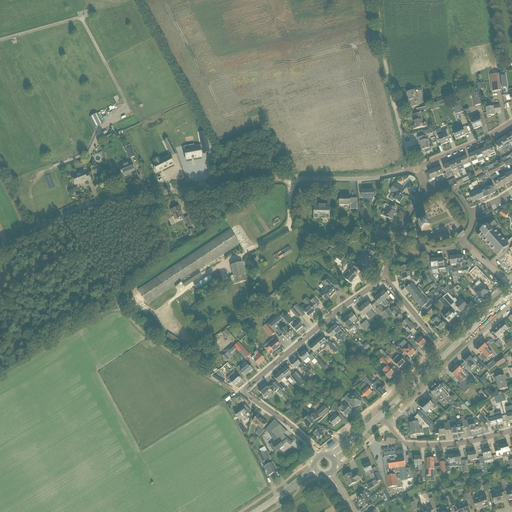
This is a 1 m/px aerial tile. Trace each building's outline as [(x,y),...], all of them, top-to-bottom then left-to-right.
[(489,75),(491,92),(501,91),(499,74),(489,75)] [(478,89),(473,90),(474,94),(471,94),(475,106),(481,104),(479,92),(478,93),(478,90),(478,89)] [(412,103),(411,104),(412,107),(419,106),(415,91),(407,93),(409,101),(411,100),(412,103)] [(452,104),(455,115),(463,112),(460,101),(452,104)] [(491,107),(486,108),(487,116),(494,115),(494,112),(497,112),(497,113),(501,112),(500,105),(491,107)] [(416,121),(414,122),(415,126),(412,126),(413,130),(422,128),(427,127),(427,123),(421,125),(421,122),(422,121),(420,113),(413,115),(414,118),(415,118),(416,121)] [(475,119),(470,121),(474,130),(481,126),(480,124),(482,123),(479,116),(474,117),(475,119)] [(465,135),(463,131),(460,124),(456,126),(457,127),(458,129),(453,131),(453,133),(454,135),(456,139),(465,135)] [(447,137),(450,135),(448,132),(448,130),(442,133),(440,129),(435,131),(438,138),(439,141),(441,145),(449,142),(447,137)] [(206,135),(200,137),(202,148),(208,146),(206,135)] [(418,138),(419,144),(420,143),(422,150),(424,150),(425,150),(425,153),(432,151),(431,148),(430,148),(428,144),(428,140),(427,141),(427,136),(418,138)] [(505,137),(500,141),(504,148),(510,144),(505,137)] [(168,141),(164,143),(170,155),(174,153),(168,141)] [(504,148),(500,141),(495,144),(499,151),(502,149),(503,152),(503,151),(505,153),(507,152),(506,150),(504,148)] [(125,150),(129,159),(134,157),(130,145),(125,147),(126,149),(125,150)] [(486,148),(489,155),(490,157),(496,155),(492,146),(486,148)] [(189,150),(184,151),(186,159),(191,158),(191,159),(192,159),(191,158),(193,158),(194,158),(201,157),(199,148),(194,149),(189,150)] [(486,148),(480,150),(483,157),(489,155),(486,148)] [(477,160),(478,163),(484,160),(483,158),(483,157),(480,150),(474,153),(477,160)] [(471,162),(477,160),(474,153),(469,155),(471,160),(471,162)] [(466,156),(460,159),(463,166),(469,164),(466,156)] [(170,157),(152,166),(153,169),(154,170),(156,173),(174,164),(170,157)] [(460,159),(454,161),(457,168),(463,166),(460,159)] [(454,161),(448,164),(451,171),(457,168),(454,161)] [(118,167),(120,171),(122,176),(134,171),(131,163),(118,167)] [(451,171),(448,164),(443,166),(446,173),(451,171)] [(440,167),(434,170),(437,177),(443,174),(442,172),(440,167)] [(437,177),(434,170),(428,172),(430,175),(429,176),(430,177),(430,176),(431,180),(435,178),(436,181),(433,183),(434,187),(440,185),(438,180),(437,177)] [(503,174),(505,176),(509,183),(511,180),(511,175),(510,173),(508,170),(503,174)] [(71,177),(72,181),(74,185),(79,183),(80,184),(91,180),(89,173),(85,175),(84,172),(71,177)] [(468,177),(467,177),(469,180),(475,176),(472,172),(467,175),(468,177)] [(500,175),(498,177),(503,186),(509,183),(505,176),(502,178),(500,175)] [(503,186),(498,177),(493,180),(494,183),(495,185),(498,189),(503,186)] [(457,184),(456,182),(456,183),(454,179),(451,180),(452,182),(448,184),(449,186),(454,187),(454,186),(457,184)] [(460,185),(461,186),(462,189),(471,184),(469,181),(463,184),(460,185)] [(394,200),(399,204),(404,197),(401,195),(404,190),(394,184),(390,191),(397,194),(396,196),(392,194),(389,199),(393,202),(394,200)] [(488,185),(486,186),(490,195),(496,192),(492,185),(489,187),(488,185)] [(486,188),(481,190),(484,198),(490,195),(486,186),(485,186),(486,188)] [(477,188),(474,190),(478,200),(484,198),(481,190),(478,191),(477,188)] [(370,191),(362,191),(362,198),(363,198),(363,203),(368,202),(370,204),(373,198),(374,198),(374,197),(376,193),(374,192),(374,191),(372,191),(370,190),(370,191)] [(478,200),(474,190),(473,190),(474,190),(468,193),(471,199),(471,200),(473,203),(478,200)] [(350,209),(354,210),(357,210),(357,198),(353,198),(353,201),(350,201),(350,197),(339,197),(339,202),(339,205),(350,205),(350,209)] [(385,217),(392,220),(395,213),(393,212),(395,209),(394,208),(395,206),(386,202),(384,206),(388,208),(386,213),(383,212),(382,216),(385,217)] [(314,219),(329,219),(329,205),(314,205),(314,219)] [(170,210),(172,215),(175,220),(183,216),(178,207),(170,210)] [(430,230),(429,227),(428,224),(427,220),(426,221),(425,219),(423,220),(424,222),(418,225),(422,233),(430,230)] [(511,240),(511,238),(509,241),(507,239),(505,242),(501,238),(502,237),(498,233),(498,234),(496,231),(495,229),(498,226),(493,220),(486,226),(486,225),(479,231),(480,232),(476,235),(480,239),(481,238),(483,240),(482,241),(483,240),(486,244),(485,245),(486,245),(489,248),(489,249),(490,248),(493,252),(493,253),(494,252),(497,256),(509,246),(508,244),(511,241),(511,240)] [(138,290),(147,304),(181,282),(184,287),(199,278),(198,276),(201,275),(198,271),(239,244),(230,230),(138,290)] [(373,243),(378,245),(379,243),(383,245),(384,242),(383,241),(386,234),(379,232),(378,236),(375,235),(373,243)] [(273,256),(276,262),(291,252),(288,247),(273,256)] [(364,260),(361,264),(368,268),(373,260),(370,258),(371,256),(372,257),(375,253),(370,251),(368,249),(362,259),(364,260)] [(443,258),(437,259),(438,269),(446,269),(447,269),(446,261),(443,262),(443,258)] [(438,269),(437,259),(431,260),(431,263),(428,263),(429,271),(438,269)] [(230,265),(235,284),(247,281),(242,262),(230,265)] [(343,278),(347,281),(351,284),(358,275),(354,272),(357,269),(352,265),(349,268),(350,269),(343,278)] [(479,289),(475,292),(481,299),(489,292),(483,285),(479,281),(485,275),(478,267),(466,278),(474,286),(475,285),(479,289)] [(219,271),(212,276),(215,280),(221,275),(219,271)] [(404,280),(405,284),(410,282),(413,280),(411,272),(409,272),(401,274),(402,277),(401,278),(402,280),(404,280)] [(193,286),(198,293),(214,282),(210,276),(193,286)] [(323,291),(320,295),(323,297),(326,301),(329,298),(330,299),(336,292),(334,290),(338,285),(328,276),(322,283),(326,286),(322,290),(323,291)] [(406,289),(410,294),(416,289),(412,284),(411,284),(410,282),(405,284),(403,285),(406,288),(406,289)] [(410,294),(414,299),(420,294),(422,292),(418,287),(416,289),(410,294)] [(455,287),(452,290),(458,296),(461,292),(455,287)] [(384,291),(379,296),(387,305),(389,307),(390,306),(394,303),(392,301),(389,303),(386,300),(389,297),(384,291)] [(446,295),(443,298),(456,312),(459,310),(461,312),(467,306),(462,301),(459,303),(455,298),(453,299),(448,293),(446,295)] [(414,299),(418,304),(426,297),(424,294),(422,296),(420,294),(414,299)] [(387,305),(379,296),(374,300),(377,303),(379,305),(381,303),(385,307),(387,305)] [(426,297),(418,304),(422,308),(424,307),(427,310),(434,303),(431,300),(431,299),(428,299),(426,297)] [(308,308),(304,312),(309,318),(309,317),(310,318),(312,316),(312,315),(315,312),(313,310),(316,307),(319,305),(314,299),(311,301),(310,302),(309,300),(305,304),(308,308)] [(368,303),(363,307),(372,318),(375,316),(370,310),(372,308),(368,303)] [(297,305),(293,308),(301,316),(302,317),(305,314),(297,305)] [(392,309),(391,310),(394,314),(391,315),(395,320),(397,319),(402,314),(399,311),(400,311),(396,306),(392,309)] [(372,318),(363,307),(358,311),(361,314),(363,316),(365,314),(370,320),(372,318)] [(301,316),(293,308),(292,309),(293,309),(291,311),(298,319),(301,316)] [(444,312),(446,315),(443,317),(445,319),(448,323),(455,317),(451,313),(447,309),(444,312)] [(381,317),(382,319),(385,317),(386,319),(391,315),(386,310),(380,316),(381,317)] [(292,322),(286,316),(285,314),(283,313),(280,316),(283,319),(288,325),(289,326),(290,325),(291,326),(292,327),(293,328),(296,332),(302,327),(299,323),(296,319),(292,322)] [(283,319),(280,316),(279,314),(267,324),(271,328),(283,319)] [(352,314),(347,318),(356,329),(356,328),(357,329),(359,327),(356,324),(359,322),(352,314)] [(436,322),(433,324),(440,331),(445,326),(438,317),(435,320),(436,322)] [(356,329),(347,318),(342,322),(346,326),(350,330),(352,328),(354,330),(356,329)] [(400,322),(409,333),(415,328),(412,325),(411,325),(407,320),(406,319),(404,320),(404,319),(400,322)] [(504,321),(497,328),(503,334),(510,327),(504,321)] [(263,328),(271,337),(275,333),(267,324),(263,328)] [(291,328),(289,326),(288,325),(283,330),(282,330),(280,332),(283,335),(282,335),(287,340),(293,335),(288,330),(291,328)] [(336,325),(331,329),(340,340),(342,338),(340,336),(343,333),(340,331),(340,330),(336,325)] [(503,334),(497,328),(491,334),(496,340),(503,334)] [(340,340),(331,329),(326,333),(330,337),(331,339),(334,336),(338,342),(340,340)] [(316,342),(323,350),(324,350),(326,348),(327,346),(328,345),(326,342),(327,342),(325,341),(322,337),(319,340),(318,339),(316,341),(316,342)] [(416,342),(417,344),(421,348),(426,343),(421,337),(417,341),(416,342)] [(264,348),(268,353),(272,349),(274,352),(280,346),(277,342),(273,338),(271,340),(267,344),(268,345),(264,348)] [(408,340),(414,347),(417,345),(410,338),(408,340)] [(234,347),(245,359),(250,355),(239,342),(234,347)] [(323,350),(316,342),(309,348),(313,351),(314,353),(316,355),(319,353),(323,350)] [(333,346),(338,352),(341,350),(334,342),(332,344),(333,346)] [(493,354),(487,348),(488,348),(486,345),(482,342),(478,345),(489,357),(493,354)] [(363,346),(360,348),(364,353),(370,348),(370,347),(366,343),(363,346)] [(402,355),(405,352),(410,358),(416,353),(410,347),(407,344),(402,348),(399,345),(396,348),(402,355)] [(489,357),(478,345),(475,349),(480,355),(482,353),(487,359),(489,357)] [(227,350),(231,355),(236,350),(234,347),(233,347),(232,346),(227,350)] [(360,348),(353,354),(358,359),(364,353),(360,348)] [(254,361),(255,361),(258,365),(264,359),(258,352),(258,353),(256,351),(254,353),(258,357),(254,361)] [(314,359),(311,355),(310,356),(305,351),(299,356),(302,360),(304,362),(308,358),(311,362),(314,359)] [(392,361),(399,368),(405,363),(398,355),(396,357),(392,361)] [(476,363),(473,360),(468,355),(462,360),(465,363),(463,365),(468,370),(470,369),(474,365),(476,363)] [(315,359),(323,368),(326,366),(318,357),(315,359)] [(379,361),(386,368),(389,364),(385,359),(383,357),(379,361)] [(495,361),(498,367),(505,362),(502,357),(495,361)] [(296,359),(290,364),(293,368),(295,369),(298,366),(301,370),(302,371),(303,371),(306,375),(309,372),(305,367),(304,368),(299,363),(296,359)] [(489,371),(496,364),(493,361),(486,368),(489,371)] [(240,366),(238,368),(240,371),(241,373),(245,377),(252,370),(249,366),(248,365),(245,362),(241,366),(240,366)] [(485,368),(479,362),(476,365),(482,371),(485,368)] [(457,365),(453,368),(467,383),(470,379),(469,378),(463,371),(461,368),(457,365)] [(380,373),(384,377),(385,375),(388,378),(389,377),(389,378),(391,376),(394,373),(389,368),(389,369),(387,367),(380,373)] [(286,368),(280,373),(287,381),(290,378),(288,376),(291,373),(286,368)] [(467,383),(453,368),(449,372),(455,378),(467,391),(471,388),(467,383)] [(219,370),(211,376),(223,384),(225,380),(222,375),(220,377),(219,376),(221,374),(219,370)] [(294,373),(300,380),(303,378),(297,371),(294,373)] [(227,379),(230,382),(231,381),(234,386),(240,380),(237,377),(234,372),(227,379)] [(287,381),(280,373),(274,378),(279,383),(281,381),(284,384),(287,381)] [(291,376),(300,387),(303,384),(294,373),(291,376)] [(495,378),(497,384),(505,382),(504,376),(503,376),(500,377),(495,378)] [(364,379),(359,385),(364,391),(362,392),(362,393),(360,395),(362,399),(365,396),(366,398),(372,392),(368,388),(367,388),(363,384),(366,382),(364,379)] [(386,389),(383,386),(382,387),(377,381),(373,384),(369,380),(367,382),(376,393),(377,392),(382,397),(386,393),(384,390),(386,389)] [(505,382),(497,384),(495,385),(495,387),(497,387),(498,391),(507,388),(505,382)] [(259,391),(265,398),(268,396),(268,394),(267,392),(269,390),(270,391),(273,389),(276,392),(279,389),(273,383),(267,387),(265,385),(259,391)] [(437,383),(434,386),(439,393),(441,395),(443,397),(444,398),(446,396),(447,398),(449,396),(446,392),(445,392),(448,389),(448,390),(443,383),(442,384),(443,384),(440,386),(437,383)] [(433,387),(429,391),(432,394),(436,399),(438,397),(441,400),(444,398),(443,397),(441,395),(439,393),(434,386),(433,387)] [(492,396),(486,390),(482,393),(488,400),(492,396)] [(360,404),(362,402),(355,395),(352,398),(349,394),(343,399),(348,404),(351,402),(355,407),(357,406),(358,406),(360,404)] [(446,396),(444,398),(445,400),(451,406),(455,402),(454,400),(453,401),(451,398),(449,396),(447,398),(446,396)] [(428,399),(423,403),(430,410),(432,407),(435,409),(438,406),(437,404),(434,401),(431,403),(428,399)] [(351,412),(350,412),(351,411),(346,406),(344,409),(339,403),(334,407),(338,412),(340,410),(345,416),(348,413),(349,414),(351,412)] [(423,411),(421,413),(425,418),(425,417),(426,417),(429,414),(427,412),(430,410),(423,403),(419,407),(423,411)] [(239,411),(234,414),(239,421),(243,418),(245,421),(249,419),(245,414),(249,410),(245,405),(242,408),(242,407),(239,410),(239,411)] [(325,406),(317,412),(322,417),(329,411),(325,406)] [(456,421),(456,423),(458,434),(460,434),(460,433),(463,433),(463,427),(466,427),(464,421),(463,417),(462,411),(460,411),(461,417),(460,417),(461,421),(456,421)] [(494,414),(494,417),(495,417),(497,425),(504,423),(502,418),(502,416),(501,412),(494,414)] [(314,422),(319,418),(315,413),(309,418),(308,416),(304,420),(306,423),(305,424),(309,429),(315,423),(314,422)] [(425,418),(421,413),(420,413),(418,415),(417,415),(414,418),(415,423),(410,423),(412,436),(420,434),(419,429),(418,424),(422,423),(424,421),(429,427),(432,424),(426,417),(425,417),(425,418)] [(490,416),(486,420),(486,421),(489,424),(490,427),(497,425),(495,417),(494,417),(494,414),(490,415),(490,416)] [(330,422),(328,423),(331,427),(333,426),(334,426),(340,420),(336,415),(329,421),(330,422)] [(267,423),(264,420),(263,421),(258,416),(257,416),(255,419),(252,422),(260,428),(256,433),(259,436),(265,430),(263,428),(264,427),(267,423)] [(479,419),(485,425),(487,423),(482,417),(479,419)] [(481,425),(477,420),(474,421),(470,422),(469,419),(467,419),(467,420),(464,421),(466,427),(466,428),(469,428),(470,431),(474,431),(479,430),(479,429),(481,428),(480,425),(481,425)] [(447,421),(447,423),(448,429),(451,429),(452,434),(455,434),(455,435),(458,434),(456,423),(450,424),(450,421),(447,421)] [(448,429),(447,423),(442,424),(442,426),(438,426),(439,428),(433,428),(434,433),(435,435),(439,435),(439,436),(442,436),(442,435),(445,435),(445,430),(448,429)] [(274,434),(278,440),(271,445),(276,451),(279,448),(280,449),(284,447),(283,446),(287,443),(291,446),(293,443),(286,438),(283,434),(285,432),(280,425),(271,431),(273,434),(274,434)] [(314,434),(319,440),(324,435),(323,435),(326,432),(327,432),(328,429),(320,426),(319,430),(314,434)] [(500,448),(495,449),(497,457),(502,455),(503,458),(510,456),(509,452),(509,450),(507,445),(500,447),(500,448)] [(492,459),(491,454),(490,449),(482,451),(483,456),(484,458),(484,461),(492,459)] [(264,452),(259,455),(263,463),(263,462),(266,466),(264,467),(266,471),(265,471),(266,473),(267,473),(268,476),(269,475),(269,476),(273,474),(275,473),(275,472),(274,470),(277,469),(273,462),(270,464),(268,461),(271,459),(267,451),(264,452)] [(467,461),(468,465),(473,464),(472,460),(477,459),(475,452),(467,453),(469,461),(467,461)] [(400,478),(399,468),(405,467),(405,463),(404,458),(396,460),(396,455),(384,457),(384,458),(383,458),(386,476),(387,488),(392,488),(393,489),(402,488),(400,478)] [(456,467),(454,455),(448,456),(448,459),(444,459),(447,473),(450,472),(449,468),(456,467)] [(427,470),(426,470),(426,476),(433,476),(433,470),(434,470),(441,469),(442,474),(446,474),(447,474),(444,462),(440,463),(440,468),(434,468),(434,458),(427,458),(427,463),(427,470)] [(362,467),(365,473),(368,472),(370,476),(374,474),(372,468),(370,464),(362,467)] [(356,482),(362,479),(358,472),(352,475),(351,473),(343,477),(349,487),(356,482)] [(358,502),(359,504),(367,499),(371,497),(371,496),(370,494),(369,494),(368,492),(366,493),(365,490),(357,494),(359,497),(357,498),(359,501),(358,502)] [(502,497),(505,496),(503,491),(503,490),(500,490),(501,494),(495,495),(495,493),(492,494),(493,500),(494,504),(503,502),(502,497)] [(483,497),(479,498),(482,508),(489,506),(486,499),(487,499),(485,494),(482,495),(483,497)] [(451,505),(452,507),(455,506),(457,511),(463,511),(461,505),(460,502),(456,504),(451,496),(448,497),(451,504),(451,505)] [(469,498),(470,501),(472,506),(475,505),(476,509),(479,508),(479,509),(482,508),(479,498),(475,499),(474,496),(469,498)] [(367,499),(359,504),(360,506),(361,505),(363,508),(364,508),(366,511),(375,506),(371,500),(368,502),(367,499)]
